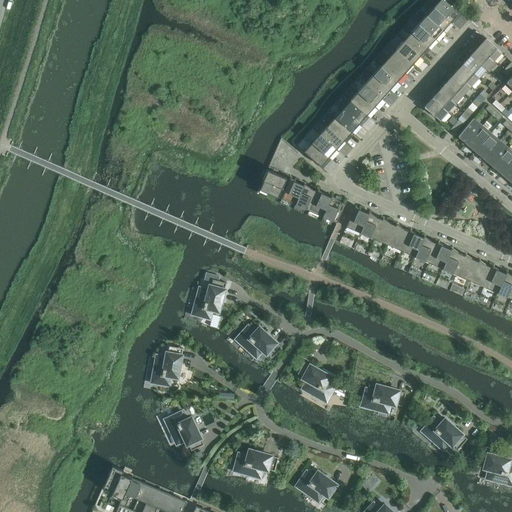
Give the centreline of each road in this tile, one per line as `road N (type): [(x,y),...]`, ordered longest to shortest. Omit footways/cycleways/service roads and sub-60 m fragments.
road 1 (residential): [(511,257),(344,182),(346,164),(394,111)]
road 2 (residential): [(511,206),(394,111)]
road 3 (residential): [(394,111),(487,11)]
